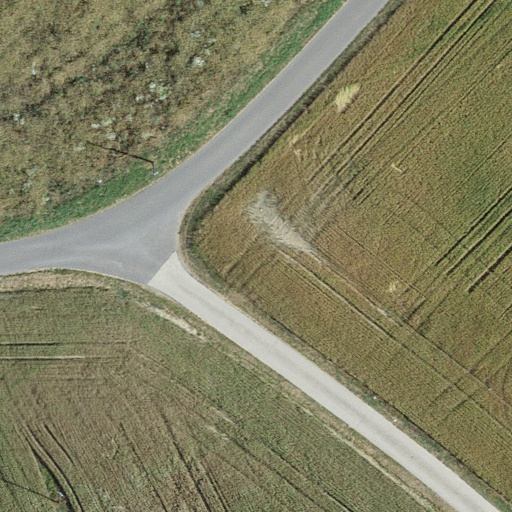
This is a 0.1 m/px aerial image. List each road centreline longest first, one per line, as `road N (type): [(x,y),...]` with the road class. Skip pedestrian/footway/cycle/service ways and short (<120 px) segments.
road 1 (track): [(373,0),(267,119),(116,244),(0,259)]
road 2 (track): [(116,244),(230,317),(478,511)]
